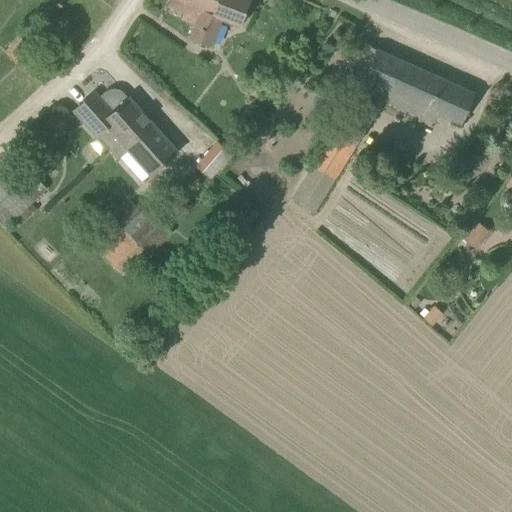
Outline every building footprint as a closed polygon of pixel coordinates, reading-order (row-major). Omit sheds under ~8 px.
[(176,0),(187,4),(181,19),(195,24),(189,39),(212,48),(223,20),(239,26),(249,0),(176,0)] [(4,52),(25,71),(41,54),(19,35),(4,52)] [(461,124),(475,93),(359,41),(341,82),(420,118),(419,120),(435,127),(440,115),(461,124)] [(96,135),(106,126),(119,140),(146,116),(129,97),(127,99),(122,94),(119,91),(114,90),(110,91),(106,93),(101,98),(96,92),(75,110),(96,135)] [(356,144),(376,112),(354,98),(334,131),(333,130),(291,199),(314,214),(357,145),(356,144)] [(152,172),(153,173),(177,151),(146,116),(119,140),(110,148),(119,158),(131,148),(145,164),(135,173),(142,181),(152,172)] [(199,170),(210,177),(227,154),(216,146),(199,170)] [(21,225),(38,209),(31,203),(44,190),(13,158),(0,170),(0,200),(16,217),(15,218),(21,225)] [(102,253),(124,276),(147,254),(149,256),(173,232),(148,207),(143,212),(131,200),(112,218),(124,230),(102,253)] [(243,202),(234,213),(245,221),(253,210),(243,202)] [(475,248),(490,230),(477,218),(461,237),(475,248)] [(424,317),(423,319),(431,327),(441,315),(433,308),(429,312),(424,317)]
